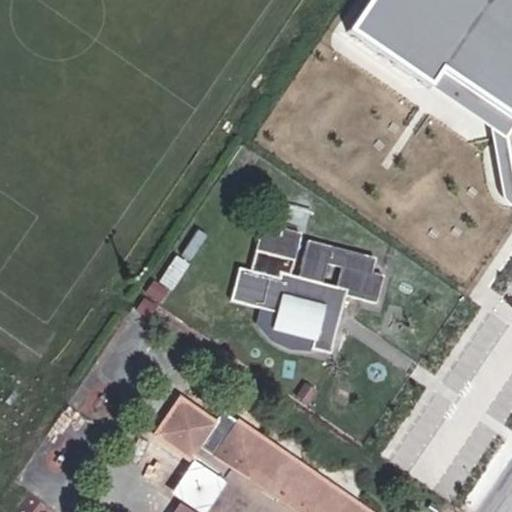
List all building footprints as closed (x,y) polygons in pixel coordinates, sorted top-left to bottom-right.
[(511,0),(347,0),(335,18),(484,121),(492,200),(511,199),(511,0)] [(377,75),(474,139),(483,125),(386,61),(377,75)] [(262,299),(274,301),(272,315),(314,325),(309,341),(331,345),(344,286),(373,292),(378,266),(371,264),(358,260),(361,247),(302,233),(293,271),(284,270),(294,220),(256,210),(243,260),(230,258),(223,290),(262,299)] [(358,260),(371,264),(374,250),(361,247),(358,260)] [(287,336),(309,341),(314,325),(272,315),(274,301),(262,299),(259,315),(263,322),(270,328),(287,336)] [(361,511),(358,510),(361,503),(232,410),(224,420),(176,385),(149,420),(182,443),(189,439),(222,463),(275,502),(267,511),(260,508),(248,511),(194,511),(180,501),(172,511),(361,511)] [(248,511),(260,508),(267,511),(275,502),(222,463),(192,502),(177,490),(159,511),(172,511),(180,501),(194,511),(248,511)] [(372,511),(361,503),(358,510),(361,511),(372,511)]
